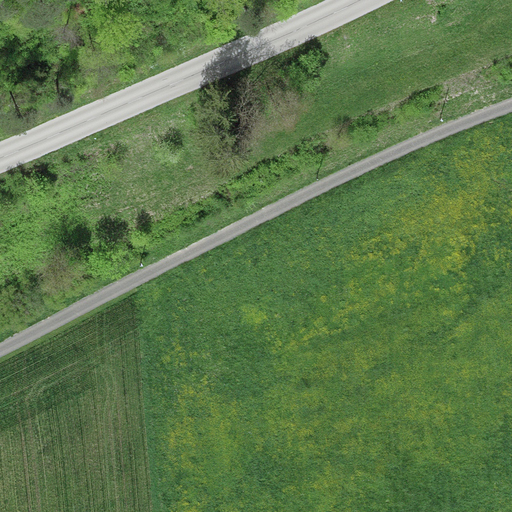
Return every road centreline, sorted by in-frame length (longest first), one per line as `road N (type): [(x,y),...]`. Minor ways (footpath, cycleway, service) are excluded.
road 1 (residential): [(511,107),(367,168),(0,352)]
road 2 (secondary): [(359,0),(0,156)]
